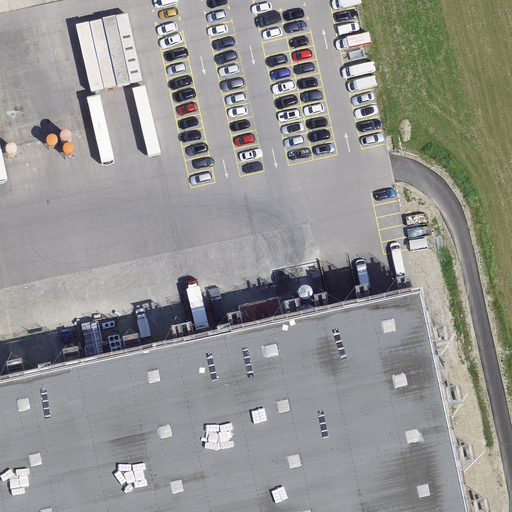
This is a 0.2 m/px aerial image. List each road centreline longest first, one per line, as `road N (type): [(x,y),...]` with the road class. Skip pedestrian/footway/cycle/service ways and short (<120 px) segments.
road 1 (unknown): [(16,26),(67,15),(90,29),(124,218)]
road 2 (unknown): [(16,26),(55,232)]
road 3 (unknown): [(275,186),(243,18),(248,0)]
road 4 (unknown): [(316,0),(351,169)]
road 5 (unknown): [(275,186),(124,218)]
